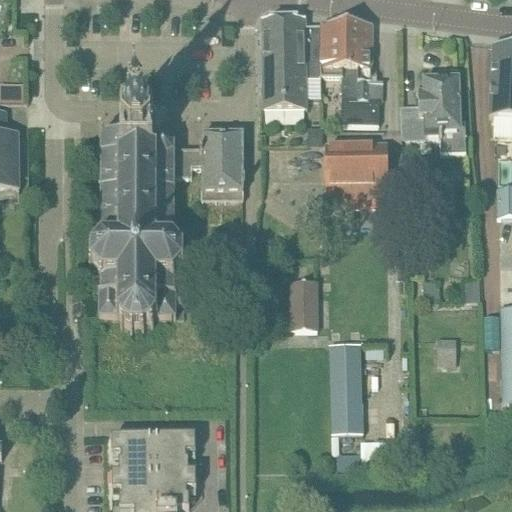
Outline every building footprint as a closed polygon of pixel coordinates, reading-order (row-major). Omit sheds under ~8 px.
[(305,22),(261,23),(262,83),(262,114),(282,114),(305,114),(305,102),(319,101),(319,81),(318,31),(305,31),(305,22)] [(341,72),(342,29),(321,28),(320,80),(340,80),(340,92),(340,131),(376,132),(377,105),(354,105),(355,72),(341,72)] [(371,29),(342,29),(341,72),(355,72),(354,105),(377,105),(382,105),(382,88),(371,87),(371,29)] [(489,120),(511,121),(511,49),(493,48),(489,120)] [(440,156),(464,155),(463,126),(460,126),(459,114),(458,114),(457,79),(437,79),(437,85),(424,85),(425,98),(418,98),(418,97),(417,97),(417,99),(418,99),(418,111),(400,112),(400,115),(402,115),(402,142),(437,141),(437,143),(440,143),(440,156)] [(24,87),(8,87),(8,103),(24,103),(24,87)] [(5,115),(0,115),(0,190),(19,190),(18,171),(16,171),(16,159),(18,159),(18,137),(4,138),(3,130),(6,130),(5,115)] [(101,139),(98,139),(98,141),(101,141),(101,245),(98,245),(98,247),(100,247),(92,255),(90,254),(89,256),(92,257),(92,269),(89,270),(90,272),(92,272),(100,279),(98,280),(98,282),(101,282),(101,297),(98,297),(98,323),(116,323),(119,322),(123,329),(120,332),(122,333),(124,331),(131,334),(130,338),(132,338),(133,335),(141,335),(142,338),(144,338),(143,334),(150,331),(152,333),(153,332),(151,329),(159,323),(183,323),(183,309),(184,309),(184,298),(173,298),(173,282),(176,282),(176,280),(174,280),(182,272),(184,273),(185,271),(183,270),(182,257),(185,256),(185,254),(182,255),(174,247),(176,247),(176,245),(173,245),(173,183),(191,183),(191,173),(201,173),(201,197),(243,197),(243,189),(245,189),(245,185),(243,185),(243,138),(201,138),(201,154),(174,154),(174,151),(176,150),(175,148),(173,149),(169,145),(170,143),(168,142),(167,144),(161,144),(161,141),(158,138),(153,138),(153,132),(155,132),(155,127),(153,127),(153,125),(148,125),(148,127),(126,127),(126,125),(122,125),(122,127),(120,127),(120,131),(122,131),(122,139),(103,139),(103,136),(101,136),(101,139)] [(326,212),(346,212),(387,211),(385,148),(324,150),(326,212)] [(511,191),(497,191),(497,223),(511,222),(511,191)] [(290,288),(291,336),(316,336),(316,287),(290,288)] [(511,406),(511,310),(500,311),(502,407),(511,406)] [(455,344),(436,344),(436,362),(456,362),(455,344)] [(359,358),(329,358),(331,449),(362,448),(359,358)] [(188,511),(189,501),(186,501),(186,495),(196,495),(196,477),(188,477),(188,465),(186,465),(186,459),(196,459),(195,441),(111,442),(111,460),(121,460),(121,466),(119,466),(119,478),(112,478),(112,496),(121,496),(121,502),(119,502),(119,511),(188,511)]
